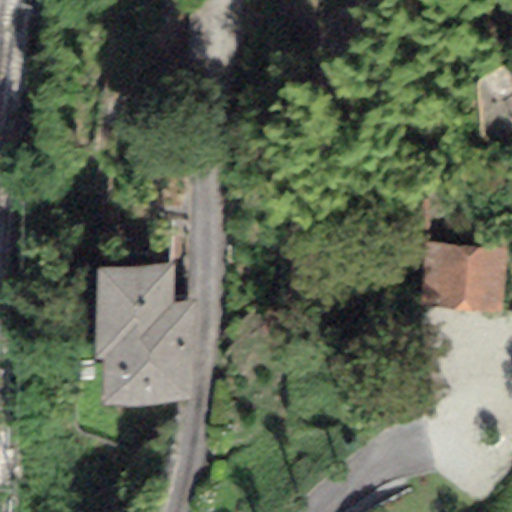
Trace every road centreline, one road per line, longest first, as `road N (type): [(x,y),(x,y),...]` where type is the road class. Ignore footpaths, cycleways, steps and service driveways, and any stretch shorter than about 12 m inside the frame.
road 1 (unclassified): [(188,511),(205,444),(211,180),(227,0)]
road 2 (unclassified): [(327,511),(345,489),(449,451)]
